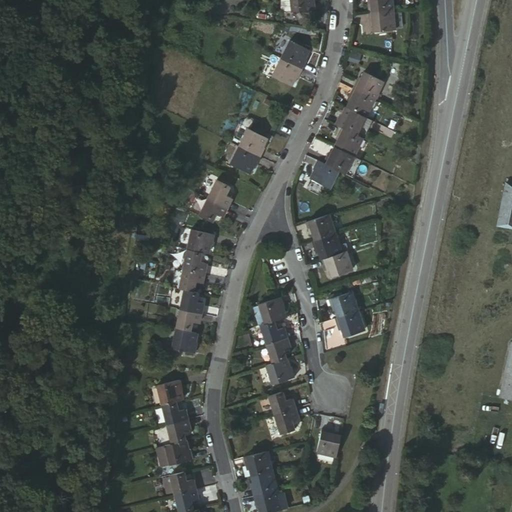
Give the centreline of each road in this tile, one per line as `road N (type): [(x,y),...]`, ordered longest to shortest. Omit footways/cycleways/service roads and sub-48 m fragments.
road 1 (tertiary): [(454,92),(417,254),(381,511)]
road 2 (residential): [(232,511),(217,445),(216,380),(234,297),(277,178)]
road 3 (residential): [(277,178),(318,390)]
road 4 (residential): [(277,178),(328,71),(344,0)]
